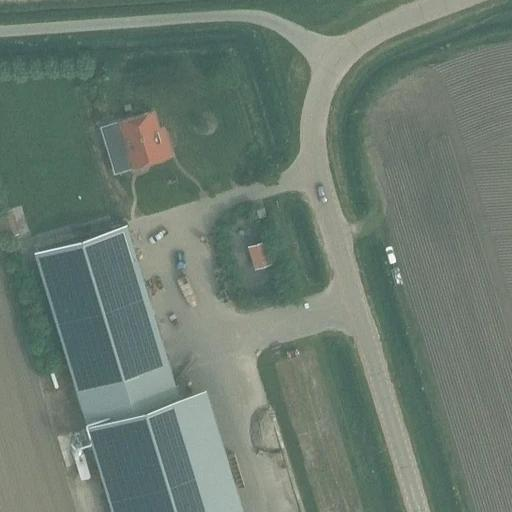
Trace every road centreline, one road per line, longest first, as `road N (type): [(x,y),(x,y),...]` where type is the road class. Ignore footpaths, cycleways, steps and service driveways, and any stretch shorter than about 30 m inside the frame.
road 1 (tertiary): [(417,511),(328,217),(312,135),(335,64)]
road 2 (unclassified): [(0,30),(215,15),(264,20),(335,64)]
road 3 (tertiary): [(335,64),(395,24),(453,0)]
